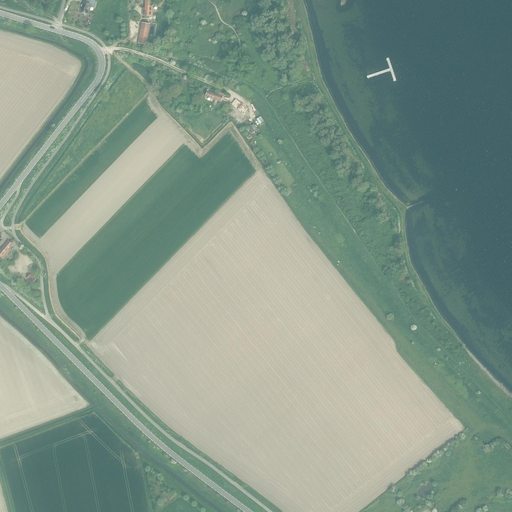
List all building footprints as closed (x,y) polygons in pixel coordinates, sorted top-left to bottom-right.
[(88,14),(90,6),(94,7),(93,8),(94,8),(96,1),(93,0),(85,0),(86,1),(87,2),(87,3),(84,1),(80,11),(88,14)] [(145,0),(145,12),(144,12),(143,15),(144,15),(145,15),(145,16),(152,16),(152,6),(150,6),(150,0),(145,0)] [(145,48),(150,20),(143,19),(138,46),(145,48)] [(221,101),(223,96),(207,91),(205,95),(221,101)] [(246,108),(236,99),(231,104),(241,113),(246,108)] [(250,125),(246,128),(251,133),(257,129),(255,127),(252,124),(250,125)] [(9,240),(2,248),(0,250),(0,256),(3,259),(10,251),(8,249),(13,244),(9,240)] [(36,279),(30,274),(26,278),(32,283),(36,279)]
